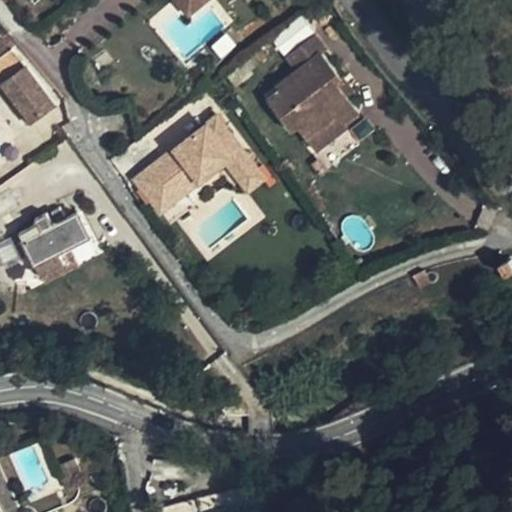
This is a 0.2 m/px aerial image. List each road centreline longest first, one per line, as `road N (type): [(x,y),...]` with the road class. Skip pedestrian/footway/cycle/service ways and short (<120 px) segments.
road 1 (unclassified): [(0,391),(82,397),(245,450),(327,443),(511,370)]
road 2 (residential): [(511,197),(361,19),(356,0)]
